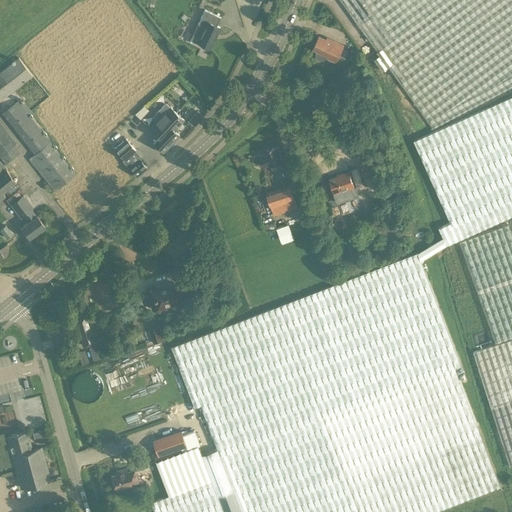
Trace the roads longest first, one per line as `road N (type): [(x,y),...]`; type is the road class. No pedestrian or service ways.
road 1 (secondary): [(14,300),(222,125),(264,70),(296,0)]
road 2 (tertiary): [(83,511),(33,338),(14,300)]
